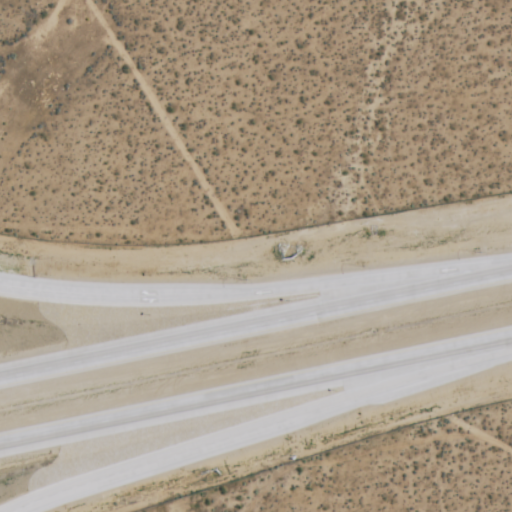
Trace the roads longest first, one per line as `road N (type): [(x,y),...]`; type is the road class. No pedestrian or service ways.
road 1 (motorway): [(8,511),(511,343)]
road 2 (motorway): [(511,270),(0,376)]
road 3 (motorway): [(0,444),(511,338)]
road 4 (motorway): [(511,264),(196,297),(0,283)]
